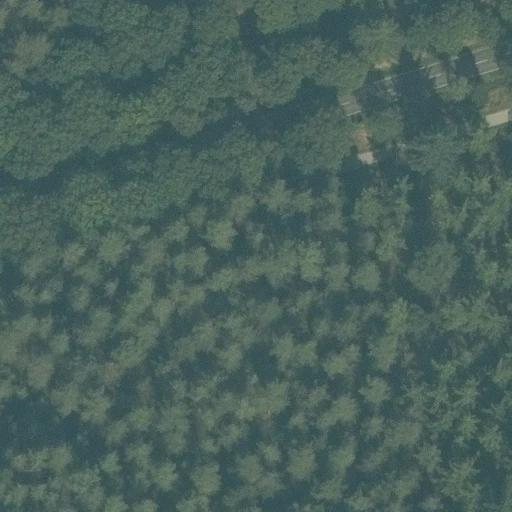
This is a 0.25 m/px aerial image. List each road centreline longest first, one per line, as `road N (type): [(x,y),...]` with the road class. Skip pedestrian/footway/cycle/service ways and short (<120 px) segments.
road 1 (secondary): [(511,53),(0,210)]
road 2 (track): [(104,113),(112,105),(70,0)]
